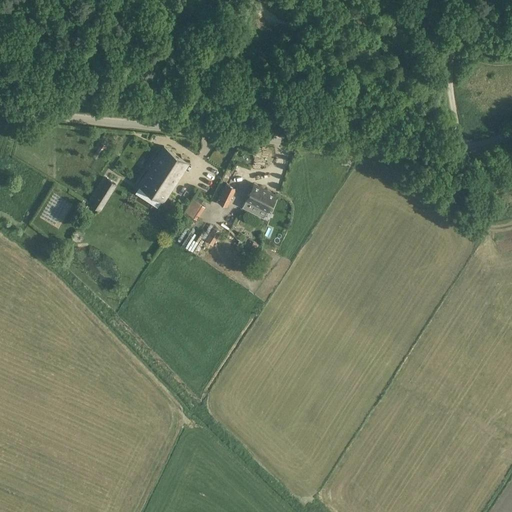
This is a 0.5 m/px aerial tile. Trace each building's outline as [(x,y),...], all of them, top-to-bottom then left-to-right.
[(164,200),(187,164),(189,161),(164,145),(139,184),(164,200)] [(107,177),(90,203),(100,209),(111,191),(116,183),(107,177)] [(226,183),(217,201),(227,206),(236,188),(226,183)] [(254,183),(245,199),(268,210),(276,194),(254,183)] [(194,197),(186,211),(195,216),(203,202),(194,197)] [(80,204),(85,208),(88,202),(83,199),(80,204)] [(183,211),(187,205),(182,202),(179,208),(183,211)]
